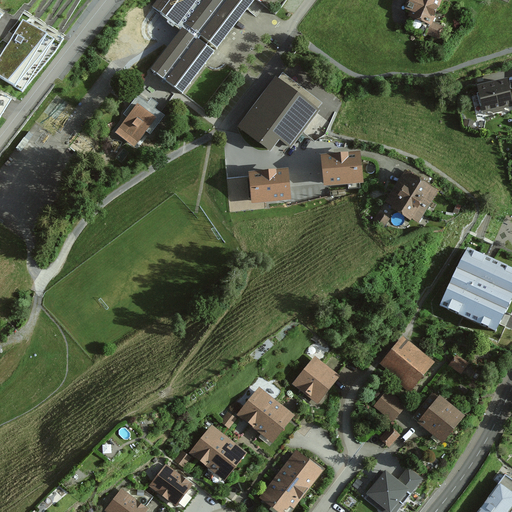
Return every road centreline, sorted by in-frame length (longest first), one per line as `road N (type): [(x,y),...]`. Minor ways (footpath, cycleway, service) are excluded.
road 1 (residential): [(289,28),(288,45),(236,107),(232,142),(268,163),(348,149),(397,160)]
road 2 (track): [(47,280),(92,214),(126,184),(202,136),(230,129)]
road 3 (residential): [(112,0),(0,142)]
road 4 (secondary): [(435,511),(511,387)]
road 5 (residential): [(355,459),(350,401),(402,333)]
